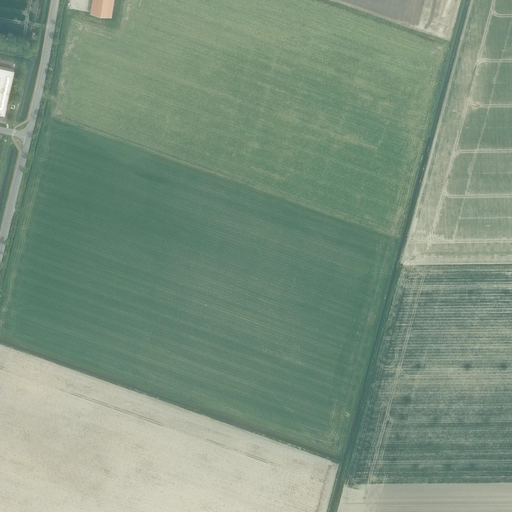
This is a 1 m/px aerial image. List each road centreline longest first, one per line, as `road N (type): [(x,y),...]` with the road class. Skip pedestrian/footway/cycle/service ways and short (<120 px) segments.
road 1 (tertiary): [(29,135),(54,0)]
road 2 (tertiary): [(0,253),(29,135)]
